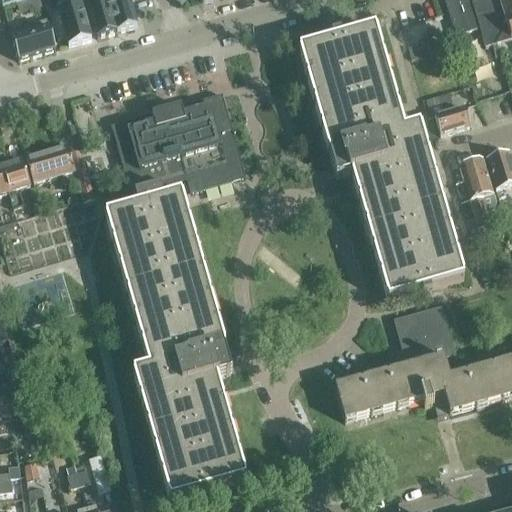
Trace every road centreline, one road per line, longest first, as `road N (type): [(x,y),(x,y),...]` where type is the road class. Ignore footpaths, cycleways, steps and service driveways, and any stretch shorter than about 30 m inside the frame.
road 1 (residential): [(272,387),(310,370),(349,337),(359,320),(358,278),(337,225),(307,205),(273,212),(247,246),(243,299)]
road 2 (tertiary): [(0,92),(177,41)]
road 3 (tertiary): [(177,41),(324,0)]
road 4 (residential): [(511,471),(366,511)]
road 5 (residential): [(323,511),(272,387)]
